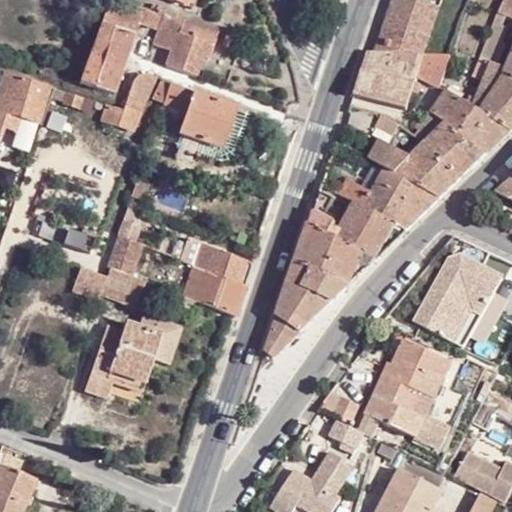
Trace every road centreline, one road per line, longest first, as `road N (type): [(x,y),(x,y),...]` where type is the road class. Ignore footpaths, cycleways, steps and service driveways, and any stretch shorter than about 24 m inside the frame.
road 1 (secondary): [(321,133),(194,505)]
road 2 (residential): [(194,505),(228,491),(353,308),(445,210)]
road 3 (unknown): [(0,372),(87,145)]
road 4 (residential): [(321,133),(143,69),(126,78),(119,102)]
road 5 (residential): [(0,429),(194,505)]
